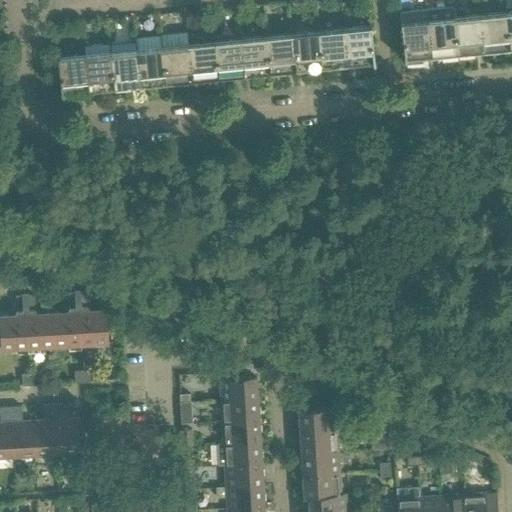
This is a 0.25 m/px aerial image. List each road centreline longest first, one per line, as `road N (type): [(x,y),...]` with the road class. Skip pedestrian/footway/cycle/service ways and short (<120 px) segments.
road 1 (residential): [(511,465),(501,444),(472,430),(0,231)]
road 2 (residential): [(388,103),(48,137),(29,128),(14,0)]
road 3 (residential): [(388,103),(511,91)]
